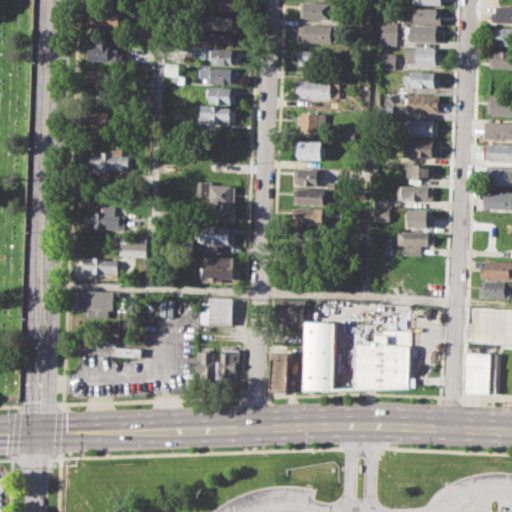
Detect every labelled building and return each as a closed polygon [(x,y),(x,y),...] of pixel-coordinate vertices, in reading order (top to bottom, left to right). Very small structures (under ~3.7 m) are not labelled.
[(207,0),(240,0),(240,11),(207,10),(207,0)] [(301,2),(336,3),(336,19),(300,18),(301,2)] [(497,5),(511,5),(511,22),(492,22),(492,11),(496,11),(497,5)] [(410,7),(438,8),(438,14),(442,14),(442,22),(405,21),(406,12),(410,12),(410,7)] [(93,8),(123,9),(122,28),(92,27),(93,8)] [(203,15),(239,16),(239,30),(202,28),(203,15)] [(357,16),(371,16),(370,35),(356,34),(357,16)] [(298,26),(303,26),(303,22),(339,24),(338,44),(302,43),(303,39),(298,39),(298,26)] [(381,22),(398,22),(397,44),(380,44),(381,22)] [(406,24),(441,26),(441,42),(405,41),(406,24)] [(494,27),(511,27),(511,42),(494,42),(494,27)] [(138,29),(155,30),(155,42),(138,42),(138,29)] [(206,31),(239,32),(239,44),(205,43),(206,31)] [(88,42),(119,43),(119,53),(123,53),(123,61),(88,60),(88,42)] [(195,46),(213,47),(212,49),(237,50),(237,64),(212,63),(212,56),(194,55),(195,46)] [(408,46),(444,47),(443,63),(407,62),(408,46)] [(299,49),(334,50),(333,67),(298,66),(299,49)] [(491,50),(511,50),(511,67),(491,67),(491,50)] [(380,51),(395,51),(395,69),(380,69),(380,51)] [(165,61),(178,62),(177,76),(164,75),(165,61)] [(198,67),(237,68),(236,83),(206,81),(207,77),(198,77),(198,67)] [(87,69),(119,70),(119,80),(113,80),(113,87),(95,87),(95,80),(87,80),(87,69)] [(411,70),(441,71),(441,88),(410,87),(410,82),(405,82),(405,73),(411,74),(411,70)] [(177,76),(177,84),(185,84),(186,76),(177,76)] [(297,79),(331,81),(331,99),(296,97),(297,79)] [(205,86),(236,88),(236,104),(209,103),(209,97),(205,97),(205,86)] [(86,89),(119,91),(119,105),(85,103),(86,89)] [(408,94),(439,95),(438,111),(407,110),(408,94)] [(488,96),(511,96),(511,114),(488,114),(488,96)] [(201,106),(233,107),(232,122),(200,121),(201,106)] [(86,110),(121,111),(120,131),(85,130),(86,110)] [(301,111),(326,112),(326,122),(318,121),(318,132),(300,131),(301,124),(296,123),(296,115),(300,115),(301,111)] [(405,118),(437,119),(436,136),(405,135),(405,118)] [(484,121),(511,121),(511,137),(484,137),(484,121)] [(411,139),(438,140),(437,157),(410,156),(410,152),(406,152),(406,143),(411,143),(411,139)] [(299,140),(322,141),(322,159),(298,158),(299,140)] [(486,142),(511,143),(511,161),(486,160),(486,142)] [(89,154),(101,154),(102,150),(112,151),(112,146),(126,146),(125,157),(134,157),(134,171),(88,170),(89,154)] [(405,163),(433,163),(433,178),(405,177),(405,163)] [(487,165),(511,165),(511,184),(486,184),(487,165)] [(293,168),(321,169),(321,184),(293,184),(293,168)] [(234,204),(234,183),(197,183),(196,195),(209,195),(209,203),(234,204)] [(395,185),(433,186),(432,201),(395,200),(395,185)] [(293,188),(326,189),(325,204),(292,203),(293,188)] [(487,191),(511,191),(511,210),(483,210),(483,197),(487,197),(487,191)] [(201,204),(237,205),(236,222),(200,221),(201,204)] [(85,213),(94,213),(94,210),(104,210),(104,205),(116,205),(116,214),(127,215),(127,229),(94,228),(95,225),(85,224),(85,213)] [(292,206),(326,208),(325,224),(291,223),(292,206)] [(374,207),(390,207),(389,219),(374,219),(374,207)] [(408,208),(432,209),(431,226),(408,225),(408,208)] [(200,224),(235,225),(235,237),(230,237),(230,243),(199,242),(200,224)] [(290,228),(325,229),(324,246),(290,245),(290,228)] [(396,231),(434,232),(433,246),(420,245),(420,255),(405,254),(405,244),(396,243),(396,231)] [(122,237),(146,238),(145,256),(121,255),(122,237)] [(207,254),(234,255),(233,278),(198,277),(199,266),(207,266),(207,254)] [(83,258),(118,259),(118,273),(94,273),(94,280),(83,280),(83,258)] [(485,259),(511,259),(511,279),(479,278),(480,265),(485,265),(485,259)] [(480,280),(511,281),(511,298),(480,297),(480,280)] [(75,290),(115,292),(114,309),(109,309),(108,316),(84,315),(84,308),(74,307),(75,290)] [(209,296),(233,297),(231,324),(200,323),(201,302),(208,302),(209,296)] [(276,298),(306,300),(305,321),(305,323),(275,322),(276,298)] [(305,321),(302,389),(334,388),(337,322),(305,321)] [(355,387),(356,343),(383,343),(383,328),(413,329),(411,386),(355,387)] [(197,346),(214,347),(213,379),(196,378),(197,346)] [(220,346),(240,347),(239,361),(234,360),(234,370),(237,371),(237,382),(218,381),(220,346)] [(467,352),(472,352),(473,346),(481,347),(481,352),(499,352),(497,392),(465,391),(467,352)] [(117,354),(141,357),(142,350),(118,347),(117,354)] [(272,350),(289,351),(288,390),(271,390),(272,350)]
